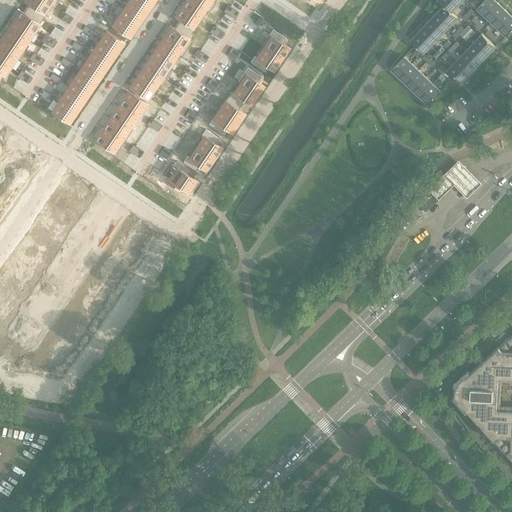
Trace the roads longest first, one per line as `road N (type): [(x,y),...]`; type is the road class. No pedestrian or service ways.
road 1 (primary): [(511,179),(334,351)]
road 2 (residential): [(181,234),(318,32)]
road 3 (primary): [(334,351),(169,511)]
road 4 (residential): [(59,399),(77,388),(181,234)]
road 5 (primary): [(374,376),(511,242)]
road 6 (residential): [(66,157),(173,0)]
road 7 (tertiary): [(500,511),(374,376)]
road 8 (primary): [(235,511),(360,391)]
road 9 (tertiary): [(360,391),(468,511)]
road 10 (residential): [(181,234),(66,157)]
